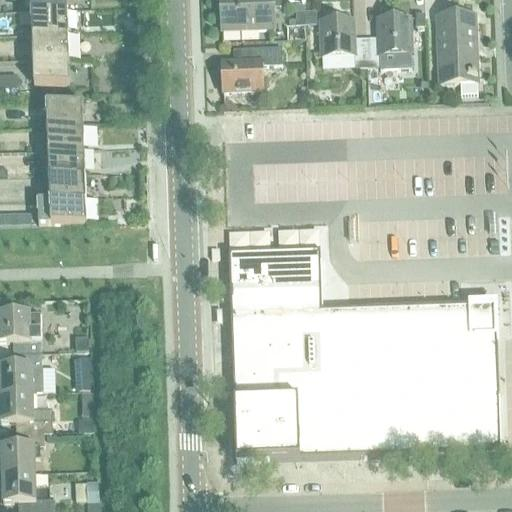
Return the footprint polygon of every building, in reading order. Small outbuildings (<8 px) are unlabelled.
[(31,0),(32,16),(69,15),(68,0),(31,0)] [(275,13),(282,13),(281,0),(221,0),(223,35),(276,34),(275,13)] [(32,16),(33,40),(69,39),(69,15),(32,16)] [(475,20),(437,22),(440,90),(461,89),(461,100),(478,100),(477,83),(478,83),(478,82),(475,20)] [(379,42),(366,43),(367,72),(381,72),(381,75),(412,73),(410,22),(378,24),(379,42)] [(353,25),(321,26),(322,61),(354,60),(354,73),(367,72),(366,43),(354,43),(353,25)] [(33,40),(33,64),(70,63),(69,39),(33,40)] [(263,70),(283,69),(282,52),(244,53),(244,67),(223,68),(225,97),(264,96),(263,70)] [(70,63),(33,64),(34,89),(71,88),(70,63)] [(47,107),(48,132),(84,130),(83,106),(47,107)] [(48,132),(49,156),(85,154),(84,130),(48,132)] [(49,156),(50,180),(86,178),(85,154),(49,156)] [(50,180),(51,204),(87,202),(86,178),(50,180)] [(87,202),(51,204),(38,204),(39,229),(88,228),(87,202)] [(320,255),(230,259),(237,465),(501,456),(495,310),(322,316),(320,255)] [(41,317),(0,317),(0,346),(14,346),(14,359),(43,358),(41,317)] [(0,370),(0,390),(0,399),(33,398),(33,382),(38,382),(38,370),(43,370),(43,358),(14,359),(14,370),(0,370)] [(16,425),(17,439),(45,438),(53,438),(53,424),(52,412),(34,413),(33,398),(0,399),(1,426),(16,425)] [(82,426),(78,426),(79,437),(93,437),(93,425),(82,426)] [(2,450),(3,479),(36,478),(35,462),(40,461),(40,451),(45,451),(45,438),(17,439),(17,450),(2,450)] [(19,506),(18,511),(56,511),(56,503),(51,504),(51,492),(36,492),(36,478),(3,479),(4,507),(19,506)]
